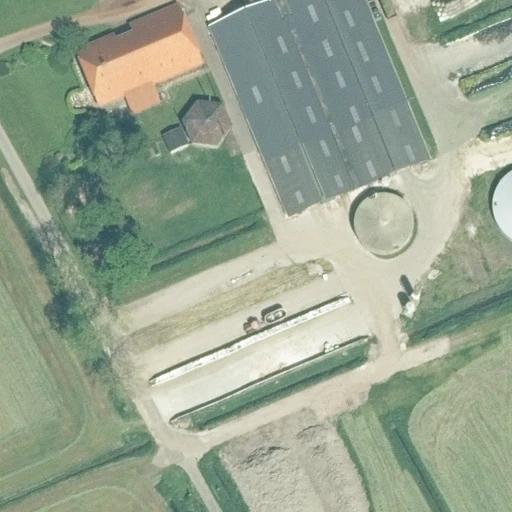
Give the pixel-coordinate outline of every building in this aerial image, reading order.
[(280,0),(208,30),(265,170),(286,219),(428,160),(361,0),(280,0)] [(98,110),(201,67),(177,11),(129,31),(132,36),(115,42),(113,37),(75,53),(98,110)] [(196,104),(180,125),(191,148),(216,151),(231,131),(222,107),(196,104)] [(180,131),(162,139),(169,156),(187,148),(180,131)] [(511,174),(511,175),(508,177),(505,179),(503,182),(501,184),(498,187),(497,190),(495,193),(494,196),(493,200),(492,203),(492,207),(492,210),(492,214),(492,217),(493,221),(494,224),(496,227),(497,230),(499,233),(501,236),(504,238),(506,240),(509,243),(511,244),(511,174)] [(356,241),(362,249),(371,254),(380,256),(390,255),(398,251),(405,245),(410,236),(411,227),(409,217),(405,209),(398,202),(389,199),(379,198),(370,200),(362,206),(356,213),(353,223),(353,232),(356,241)] [(177,304),(266,271),(259,252),(130,299),(139,326),(179,311),(177,304)] [(350,273),(224,317),(232,338),(357,294),(350,273)] [(355,326),(369,319),(355,294),(301,325),(313,345),(347,326),(342,317),(348,313),(355,326)] [(294,334),(174,374),(184,403),(304,363),(294,334)]
